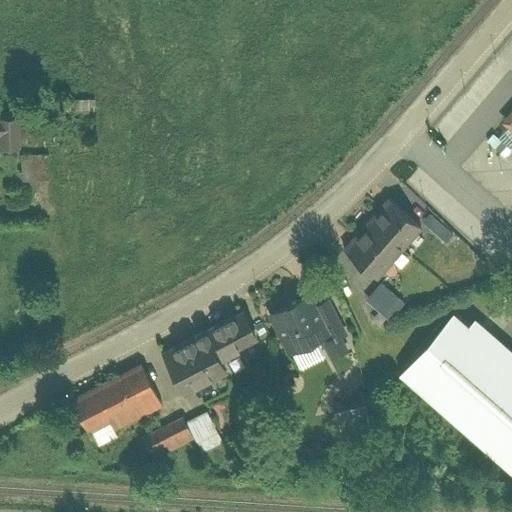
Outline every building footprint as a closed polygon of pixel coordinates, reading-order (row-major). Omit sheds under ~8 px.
[(21,117),(0,118),(0,150),(18,150),(19,180),(52,179),(52,151),(22,152),(21,117)] [(387,279),(427,227),(383,193),(342,245),(387,279)] [(381,279),(365,298),(392,320),(408,300),(381,279)] [(311,293),(271,312),(292,356),(321,343),(326,354),(351,342),(329,298),(316,304),(311,293)] [(243,311),(163,352),(183,390),(225,368),(218,354),(255,335),(243,311)] [(142,364),(73,399),(93,438),(162,402),(142,364)] [(183,415),(140,439),(153,461),(195,438),(183,415)]
